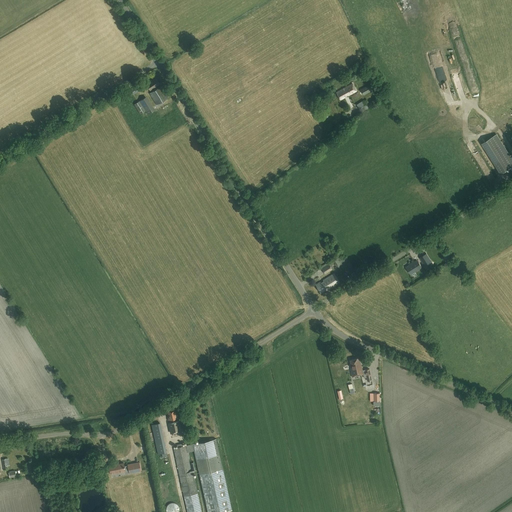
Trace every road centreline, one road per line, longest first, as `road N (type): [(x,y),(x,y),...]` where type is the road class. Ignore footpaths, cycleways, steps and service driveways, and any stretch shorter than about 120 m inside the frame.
road 1 (unclassified): [(0,441),(113,432),(314,309)]
road 2 (unclassified): [(314,309),(157,61)]
road 3 (unclassified): [(314,309),(511,184)]
road 4 (unclassified): [(511,410),(340,334),(314,309)]
road 5 (unclassified): [(0,158),(157,61)]
